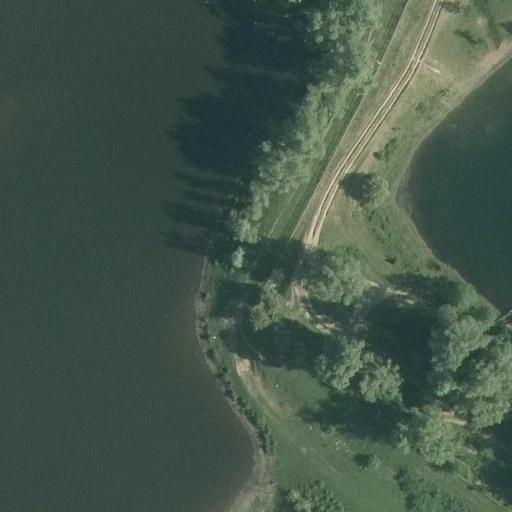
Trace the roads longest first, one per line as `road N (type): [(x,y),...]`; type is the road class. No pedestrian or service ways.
road 1 (track): [(435,0),(415,58),(361,156),(291,219),(255,283),(238,344),(258,393)]
road 2 (track): [(426,511),(258,393)]
